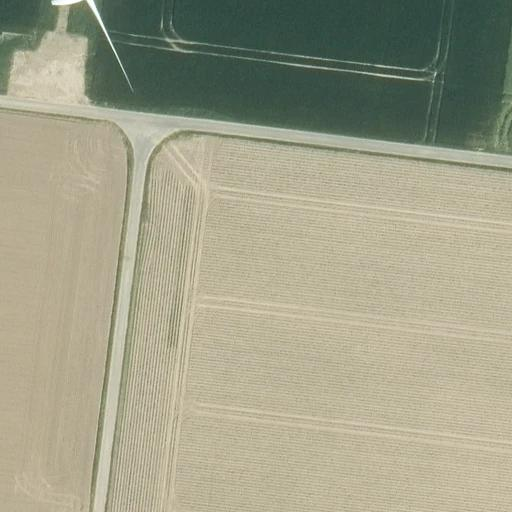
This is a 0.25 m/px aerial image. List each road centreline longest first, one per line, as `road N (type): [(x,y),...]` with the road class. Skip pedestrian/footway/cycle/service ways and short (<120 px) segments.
road 1 (track): [(511,162),(0,101)]
road 2 (track): [(99,511),(144,119)]
